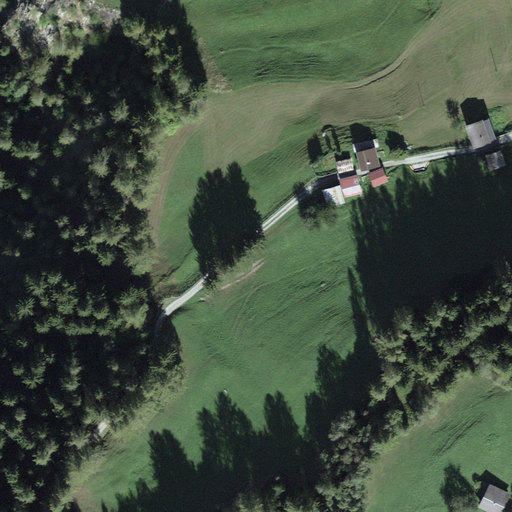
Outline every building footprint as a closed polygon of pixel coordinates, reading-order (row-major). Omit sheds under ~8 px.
[(483,118),(464,125),(473,149),(490,143),(490,141),(495,139),(488,118),(484,120),(483,118)] [(375,147),(356,152),(360,170),(379,165),(375,147)] [(501,150),(485,155),(490,170),(506,165),(501,150)] [(351,158),(336,162),(338,174),(354,170),(351,158)] [(389,181),(383,169),(369,175),(374,187),(389,181)] [(357,175),(340,179),(344,198),(362,193),(357,175)] [(340,185),(322,190),(327,209),(345,204),(340,185)] [(511,488),(511,487),(487,477),(477,501),(503,511),(511,488)]
